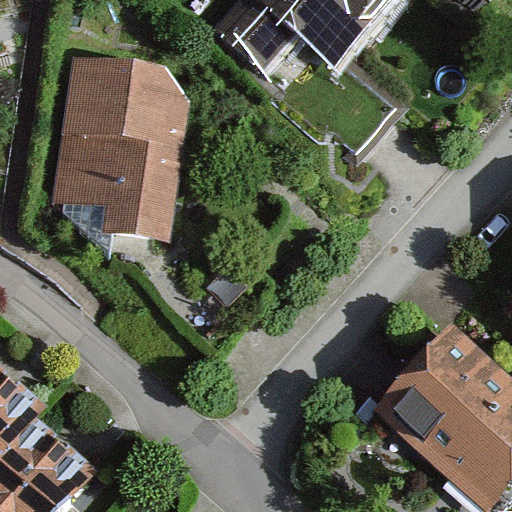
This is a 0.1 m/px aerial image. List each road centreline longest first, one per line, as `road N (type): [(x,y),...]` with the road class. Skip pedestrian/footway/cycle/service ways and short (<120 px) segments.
road 1 (residential): [(229,475),(511,158)]
road 2 (residential): [(0,276),(229,475)]
